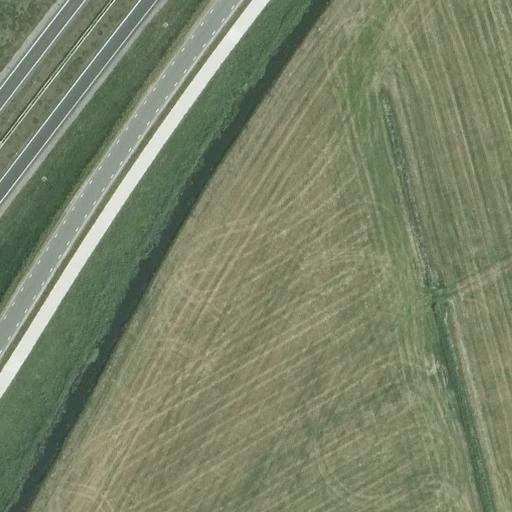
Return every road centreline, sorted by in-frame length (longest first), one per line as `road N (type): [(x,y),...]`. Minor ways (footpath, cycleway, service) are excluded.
road 1 (unclassified): [(0,336),(126,139),(228,0)]
road 2 (trunk): [(0,188),(147,0)]
road 3 (trunk): [(77,0),(0,98)]
